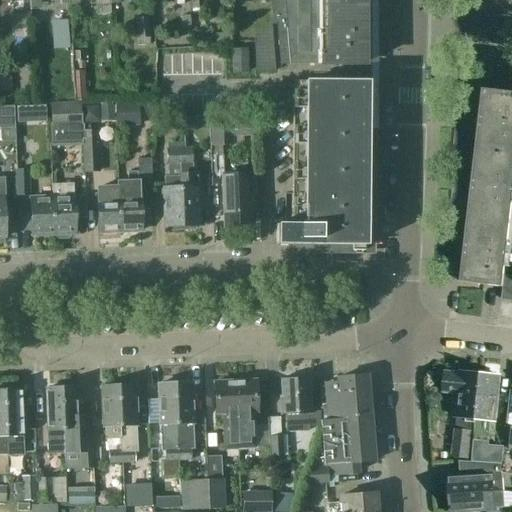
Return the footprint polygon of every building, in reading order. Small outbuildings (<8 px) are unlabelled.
[(81,11),(80,0),(69,0),(71,12),(81,11)] [(270,0),(271,10),(271,15),(276,15),(280,64),(363,63),(363,58),(360,58),(360,54),(368,53),(368,47),(363,46),(363,45),(351,45),(351,40),(370,39),(370,34),(368,34),(368,25),(352,25),(352,12),(367,12),(366,4),(363,4),(363,0),(270,0)] [(150,38),(148,19),(136,19),(138,39),(150,38)] [(271,28),(254,36),(255,71),(271,72),(274,71),(271,37),(271,28)] [(74,61),(82,61),(84,61),(84,51),(74,52),(74,61)] [(246,51),(232,51),(233,73),(246,73),(246,51)] [(86,79),(85,70),(75,71),(75,79),(86,79)] [(0,77),(0,91),(12,91),(11,77),(0,77)] [(275,245),(292,245),(293,254),(317,254),(318,245),(365,245),(367,82),(293,81),(291,225),(275,225),(275,245)] [(511,158),(511,93),(482,90),(475,154),(511,158)] [(115,101),(116,126),(140,125),(139,100),(115,101)] [(82,127),(81,102),(51,104),(52,128),(82,127)] [(28,121),(28,105),(17,106),(18,122),(28,121)] [(0,127),(13,127),(13,107),(0,107),(0,127)] [(253,116),(221,117),(222,137),(254,136),(253,116)] [(98,139),(84,140),(84,173),(99,173),(98,139)] [(181,230),(178,149),(167,150),(168,177),(164,178),(165,189),(163,189),(164,227),(169,227),(169,231),(181,230)] [(178,149),(181,230),(194,230),(194,226),(198,226),(197,188),(196,188),(195,177),(186,177),(186,165),(191,165),(191,149),(178,149)] [(511,196),(511,158),(475,154),(467,219),(509,223),(511,196)] [(137,169),(138,172),(128,172),(128,180),(117,181),(117,188),(119,233),(140,232),(138,190),(152,189),(151,168),(137,169)] [(27,170),(15,171),(16,195),(28,195),(27,170)] [(224,195),(223,195),(224,226),(228,226),(230,228),(236,228),(238,226),(248,226),(247,194),(246,194),(245,182),(224,183),(224,195)] [(73,235),(72,197),(71,185),(51,186),(51,198),(52,235),(55,235),(55,238),(57,240),(67,240),(69,238),(69,235),(73,235)] [(98,233),(119,233),(117,188),(96,189),(98,233)] [(52,235),(51,198),(30,199),(31,236),(52,235)] [(467,219),(463,258),(460,283),(501,288),(505,257),(509,223),(467,219)] [(511,301),(511,277),(503,276),(501,300),(511,301)] [(442,391),(441,392),(456,394),(454,418),(457,418),(456,430),(454,430),(451,458),(466,459),(470,432),(473,432),(479,375),(459,373),(458,375),(444,373),(443,373),(442,391)] [(498,377),(479,375),(473,432),(473,433),(486,435),(488,422),(494,422),(498,377)] [(369,416),(366,376),(338,378),(338,381),(338,384),(326,384),(328,420),(342,419),(369,416)] [(308,380),(296,381),(296,377),(285,378),(285,381),(283,381),(283,397),(280,398),(281,414),(286,414),(286,432),(308,431),(308,427),(321,426),(321,421),(320,411),(309,411),(308,380)] [(243,383),(237,383),(240,450),(255,449),(254,428),(250,428),(249,413),(256,412),(255,382),(252,382),(251,380),(244,380),(243,383)] [(178,449),(179,461),(191,461),(191,448),(193,448),(192,437),(192,424),(193,424),(191,385),(190,385),(188,381),(179,381),(177,386),(175,386),(178,437),(178,449)] [(240,450),(237,383),(228,383),(227,381),(220,381),(219,384),(215,384),(217,414),(223,414),(225,450),(240,450)] [(175,386),(174,386),(171,382),(163,382),(161,386),(159,387),(161,426),(162,426),(162,438),(178,437),(175,386)] [(122,451),(122,463),(134,463),(134,451),(137,451),(137,439),(136,426),(135,388),(134,388),(132,383),(123,383),(121,388),(119,388),(121,440),(122,451)] [(106,440),(121,440),(119,388),(117,388),(115,384),(106,384),(104,389),(103,389),(104,428),(105,428),(106,440)] [(61,390),(60,390),(58,386),(50,387),(47,391),(45,391),(47,430),(51,430),(52,443),(63,442),(61,390)] [(61,390),(63,442),(64,453),(81,452),(81,467),(83,467),(90,467),(94,467),(92,433),(92,414),(79,414),(78,389),(76,389),(74,386),(66,386),(64,390),(61,390)] [(7,392),(5,392),(8,448),(23,447),(21,391),(19,391),(17,388),(9,388),(7,392)] [(325,467),(326,476),(354,473),(353,463),(370,462),(373,461),(369,418),(369,416),(342,419),(328,420),(321,421),(321,426),(322,433),(313,446),(306,469),(315,468),(325,467)] [(511,425),(505,424),(502,447),(511,447),(511,425)] [(281,435),(270,435),(271,456),(282,456),(281,435)] [(502,446),(493,445),(492,462),(501,463),(502,446)] [(122,463),(122,451),(109,452),(109,464),(122,463)] [(481,477),(448,479),(449,496),(492,492),(503,492),(502,479),(492,479),(491,477),(500,477),(501,465),(481,463),(481,477)] [(315,468),(306,469),(305,469),(302,485),(326,483),(326,476),(325,467),(315,468)] [(35,500),(34,477),(23,478),(23,481),(24,501),(35,500)] [(52,501),(51,477),(37,478),(38,501),(52,501)] [(207,478),(209,509),(224,508),(223,477),(207,478)] [(191,480),(180,481),(181,510),(209,509),(207,478),(191,479),(191,480)] [(124,488),(125,507),(152,506),(151,486),(124,488)] [(94,490),(68,490),(68,504),(94,504),(94,490)] [(243,490),(243,511),(272,511),(272,490),(243,490)] [(492,492),(449,496),(449,511),(456,511),(494,509),(493,508),(504,508),(503,492),(492,492)] [(376,511),(375,494),(339,497),(339,504),(327,504),(327,511),(376,511)] [(179,497),(153,498),(153,508),(179,508),(179,497)]
